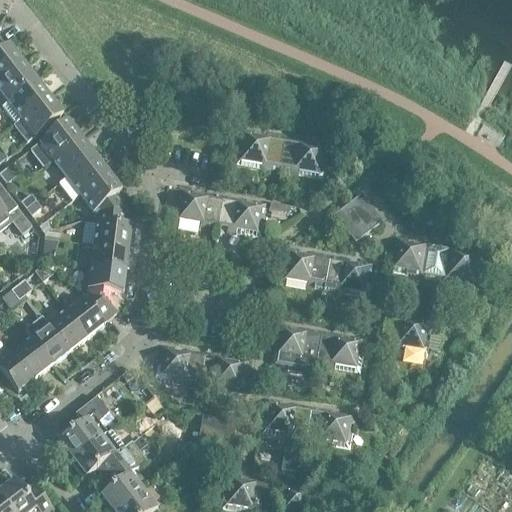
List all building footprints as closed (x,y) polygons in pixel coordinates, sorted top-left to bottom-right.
[(9,48),(7,50),(0,41),(0,83),(23,66),(9,48)] [(36,83),(23,66),(0,83),(0,94),(8,105),(36,83)] [(8,105),(2,110),(15,127),(21,122),(49,100),(36,83),(8,105)] [(15,127),(13,128),(27,146),(35,140),(63,118),(49,100),(21,122),(15,127)] [(40,146),(30,153),(44,171),(53,163),(81,141),(68,124),(40,146)] [(242,132),(236,166),(279,173),(285,139),(266,136),(266,140),(254,138),(254,134),(242,132)] [(323,181),(329,147),(317,145),(316,149),(304,147),(304,142),(285,139),(279,173),(323,181)] [(94,158),(81,141),(53,163),(66,180),(94,158)] [(66,180),(58,186),(71,203),(79,197),(107,175),(94,158),(66,180)] [(21,177),(13,167),(7,172),(14,182),(21,177)] [(0,177),(8,187),(14,182),(7,172),(0,177)] [(131,211),(119,196),(122,194),(107,175),(79,197),(97,220),(131,211)] [(0,210),(6,219),(17,211),(0,188),(0,210)] [(179,190),(173,224),(217,231),(223,197),(204,194),(203,198),(191,196),(191,192),(179,190)] [(26,210),(36,203),(31,196),(21,204),(26,210)] [(254,207),(242,205),(243,201),(223,197),(217,231),(261,239),(267,205),(255,203),(254,207)] [(361,197),(334,218),(355,245),(382,224),(361,197)] [(36,203),(26,210),(31,217),(41,209),(36,203)] [(0,233),(11,225),(6,219),(0,210),(0,233)] [(22,217),(17,211),(6,219),(11,225),(22,217)] [(129,251),(131,230),(128,230),(131,211),(97,220),(94,247),(129,251)] [(288,238),(293,221),(273,216),(269,233),(288,238)] [(27,223),(22,217),(11,225),(16,232),(27,223)] [(27,223),(16,232),(21,238),(32,230),(27,223)] [(54,233),(47,223),(39,229),(44,236),(54,233)] [(168,231),(166,243),(176,245),(179,233),(168,231)] [(180,234),(180,245),(201,245),(201,234),(180,234)] [(389,272),(424,278),(424,275),(433,277),(438,249),(429,247),(429,244),(419,243),(419,247),(407,245),(407,241),(395,238),(389,272)] [(55,252),(58,244),(44,243),(43,250),(55,252)] [(126,273),(129,251),(94,247),(91,268),(126,273)] [(458,249),(448,248),(448,251),(438,249),(433,277),(443,278),(442,282),(477,288),(483,253),(470,251),(470,256),(458,253),(458,249)] [(286,250),(280,284),(324,291),(330,257),(311,254),(310,258),(298,256),(298,252),(286,250)] [(368,299),(374,265),(362,263),(361,267),(349,265),(349,261),(330,257),(324,291),(368,299)] [(494,267),(492,276),(501,278),(503,268),(494,267)] [(118,314),(120,295),(123,296),(126,273),(91,268),(87,297),(118,314)] [(40,271),(36,274),(43,284),(52,278),(40,271)] [(25,283),(19,288),(26,297),(33,292),(25,283)] [(20,302),(26,297),(19,288),(12,293),(20,302)] [(66,314),(87,342),(104,328),(103,326),(118,314),(87,297),(66,314)] [(70,355),(87,342),(66,314),(48,327),(70,355)] [(380,343),(393,346),(392,350),(427,356),(433,322),(420,320),(420,324),(408,322),(408,318),(398,316),(398,317),(385,315),(380,343)] [(42,319),(26,332),(32,340),(53,368),(70,355),(56,337),(48,327),(42,319)] [(272,359),(270,370),(283,372),(284,368),(288,369),(287,373),(314,377),(316,367),(321,337),(322,333),(302,330),(301,334),(289,332),(290,328),(278,325),(272,359)] [(360,375),(366,341),(353,338),(352,343),(340,341),(341,336),(322,333),(316,367),(360,375)] [(32,340),(14,353),(36,382),(53,368),(32,340)] [(174,349),(162,347),(156,381),(200,389),(206,355),(186,351),(185,356),(174,354),(174,349)] [(0,354),(0,361),(2,363),(0,364),(0,372),(18,395),(36,382),(14,353),(10,357),(5,351),(0,354)] [(243,396),(249,362),(237,360),(237,364),(224,362),(225,358),(215,356),(209,390),(243,396)] [(277,391),(278,383),(268,382),(267,390),(277,391)] [(137,395),(136,401),(141,407),(150,398),(142,390),(137,395)] [(97,400),(75,417),(82,426),(59,445),(60,446),(56,448),(67,462),(71,460),(73,462),(107,436),(99,425),(109,416),(97,400)] [(280,403),(267,401),(261,435),(305,442),(311,408),(292,405),(291,409),(279,407),(280,403)] [(311,408),(305,442),(349,450),(355,416),(342,414),(341,418),(329,416),(330,412),(311,408)] [(230,459),(235,433),(236,425),(202,419),(196,453),(230,459)] [(106,480),(118,472),(139,455),(132,445),(121,454),(107,436),(73,462),(75,465),(72,468),(82,482),(86,479),(87,480),(99,471),(106,480)] [(196,453),(190,445),(182,451),(188,459),(196,453)] [(139,455),(118,472),(106,480),(113,490),(101,499),(102,500),(99,503),(105,511),(121,511),(149,491),(136,473),(147,464),(139,455)] [(263,459),(261,470),(273,472),(275,461),(263,459)] [(251,484),(239,482),(240,478),(228,476),(222,510),(234,511),(266,511),(271,483),(252,480),(251,484)] [(7,483),(0,488),(0,500),(9,511),(52,511),(34,488),(33,489),(35,492),(27,499),(15,483),(10,487),(7,483)] [(171,502),(158,484),(149,491),(121,511),(183,511),(174,500),(171,502)] [(302,493),(290,491),(291,487),(281,485),(276,511),(311,511),(315,491),(303,489),(302,493)] [(9,511),(0,500),(0,511),(9,511)]
